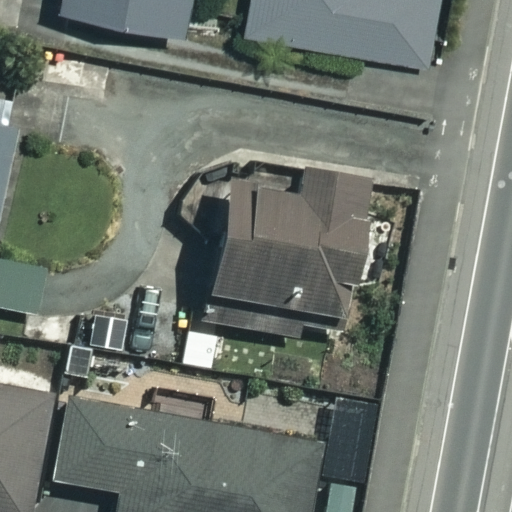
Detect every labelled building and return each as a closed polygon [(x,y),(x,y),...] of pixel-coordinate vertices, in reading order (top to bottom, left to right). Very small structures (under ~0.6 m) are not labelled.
[(104,0),(177,15),(179,0),(104,0)] [(244,0),(240,21),(421,56),(431,0),(244,0)] [(230,374),(236,330),(315,341),(312,368),(339,372),(365,174),(294,164),(291,185),(222,176),(196,369),(230,374)] [(0,303),(29,310),(40,262),(0,252),(0,303)] [(27,511),(50,390),(0,381),(0,511),(27,511)] [(298,511),(312,437),(58,390),(44,470),(109,482),(103,511),(298,511)] [(366,406),(332,400),(318,475),(353,481),(366,406)]
